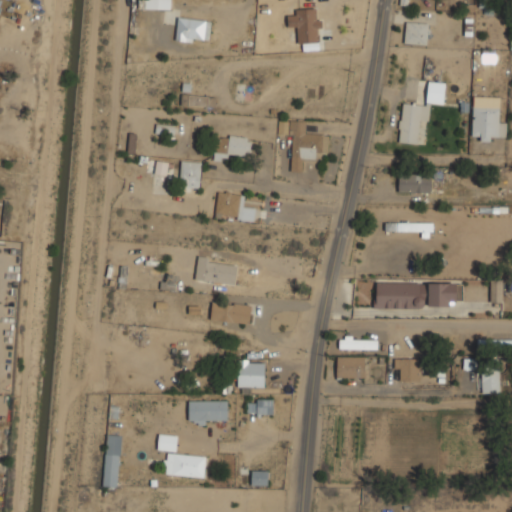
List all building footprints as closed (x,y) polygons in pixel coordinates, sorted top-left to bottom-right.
[(170,9),(170,0),(138,0),(138,8),(170,9)] [(298,42),(320,42),(319,8),(287,9),(288,27),(298,27),(298,42)] [(176,39),(209,39),(209,18),(176,18),(176,39)] [(428,44),(428,21),(405,21),(405,44),(428,44)] [(445,82),(428,80),(425,103),(402,101),(398,141),(416,143),(418,121),(428,122),(430,102),(443,104),(445,82)] [(212,106),(212,94),(181,94),(181,106),(212,106)] [(506,138),(506,121),(499,121),(499,96),(473,96),(472,138),(506,138)] [(290,170),(302,171),(302,159),(325,159),(325,131),(305,131),(306,119),(278,119),(278,135),(291,135),(290,170)] [(174,125),(155,124),(155,133),(173,134),(174,125)] [(127,152),(134,153),(135,133),(129,133),(127,152)] [(251,136),(216,133),(214,159),(226,160),(227,153),(250,155),(251,136)] [(156,173),(166,174),(168,161),(157,160),(156,173)] [(200,187),(201,161),(181,160),(180,186),(200,187)] [(430,191),(430,173),(398,173),(398,191),(430,191)] [(215,217),(254,220),(255,207),(244,206),(245,192),(217,190),(215,217)] [(432,221),(386,221),(386,230),(432,230),(432,221)] [(214,280),(213,258),(197,258),(197,280),(214,280)] [(501,281),(491,281),(491,300),(501,300),(501,281)] [(462,306),(462,282),(376,282),(375,306),(462,306)] [(210,319),(248,323),(250,304),(212,300),(210,319)] [(377,348),(377,338),(339,338),(339,348),(377,348)] [(511,338),(477,340),(477,350),(511,349),(511,338)] [(364,356),(336,356),(336,378),(364,378),(364,356)] [(264,386),(264,358),(237,358),(237,386),(264,386)] [(419,380),(419,358),(395,358),(395,369),(400,369),(400,380),(419,380)] [(499,393),(499,369),(482,369),(482,393),(499,393)] [(247,397),(247,414),(272,414),(272,397),(247,397)] [(188,422),(227,422),(227,399),(188,399),(188,422)] [(118,486),(123,434),(107,433),(102,485),(118,486)] [(204,476),(205,454),(175,452),(177,434),(159,433),(158,449),(166,450),(165,474),(204,476)] [(244,485),(267,485),(267,469),(244,469),(244,485)]
